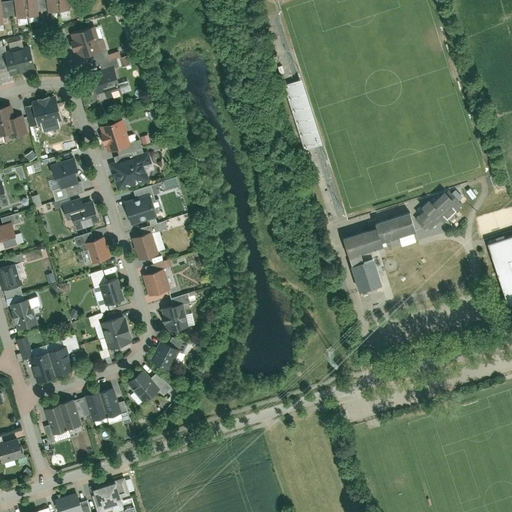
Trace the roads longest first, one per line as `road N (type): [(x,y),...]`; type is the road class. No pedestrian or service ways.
road 1 (residential): [(46,483),(511,335)]
road 2 (residential): [(22,399),(130,363),(143,352),(147,322),(74,94),(47,82),(0,95)]
